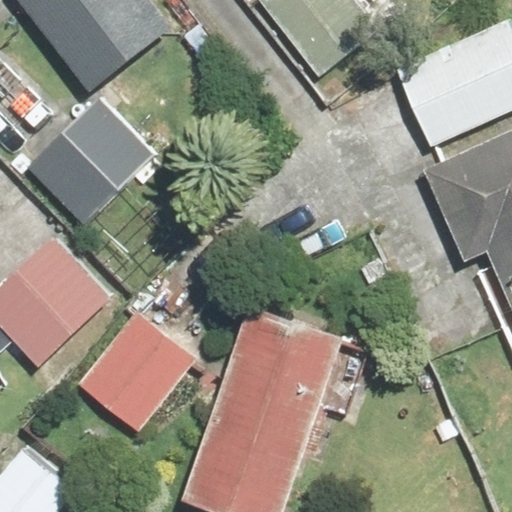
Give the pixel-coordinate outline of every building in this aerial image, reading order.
[(158,0),(11,0),(82,90),(173,19),(158,0)] [(359,0),(260,0),(316,75),(380,28),(359,0)] [(511,9),(391,61),(427,146),(511,109),(511,9)] [(107,89),(21,168),(133,290),(183,244),(139,195),(174,162),(107,89)] [(511,121),(418,161),(462,263),(486,253),(511,313),(511,121)] [(52,228),(0,279),(0,326),(35,362),(111,288),(52,228)] [(239,296),(174,497),(220,511),(285,511),(318,410),(351,421),(377,341),(239,296)] [(135,311),(72,384),(133,435),(195,362),(135,311)] [(24,446),(0,473),(0,511),(58,511),(77,492),(24,446)]
